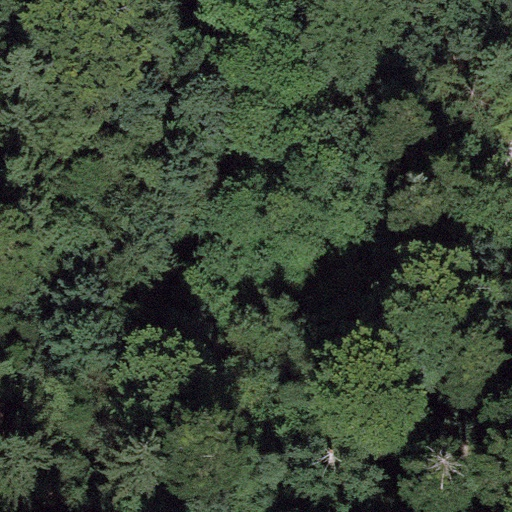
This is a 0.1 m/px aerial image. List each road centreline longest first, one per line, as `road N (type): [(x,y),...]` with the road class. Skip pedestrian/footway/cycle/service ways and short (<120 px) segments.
road 1 (track): [(0,44),(201,110),(511,156)]
road 2 (track): [(329,129),(388,0)]
